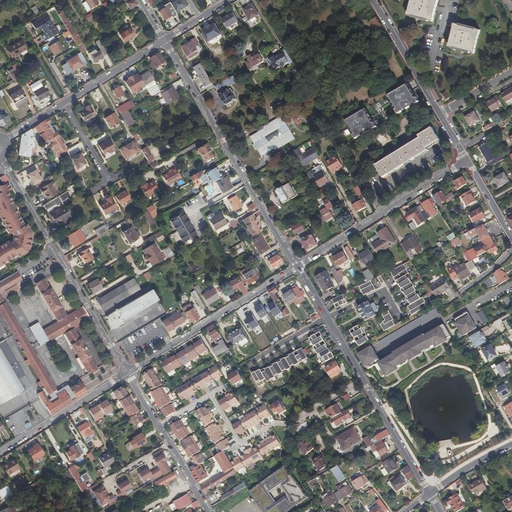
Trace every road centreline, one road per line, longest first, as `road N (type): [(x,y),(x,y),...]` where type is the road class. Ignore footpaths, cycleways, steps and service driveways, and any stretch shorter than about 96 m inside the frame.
road 1 (residential): [(298,267),(164,40)]
road 2 (residential): [(0,157),(126,373)]
road 3 (residential): [(126,373),(298,267)]
road 4 (residential): [(467,160),(298,267)]
road 5 (residential): [(164,40),(3,141)]
road 6 (residential): [(126,373),(0,452)]
road 7 (residential): [(239,444),(363,381)]
road 8 (residential): [(372,0),(439,114)]
road 9 (residential): [(430,494),(363,381)]
road 10 (residential): [(363,381),(298,267)]
